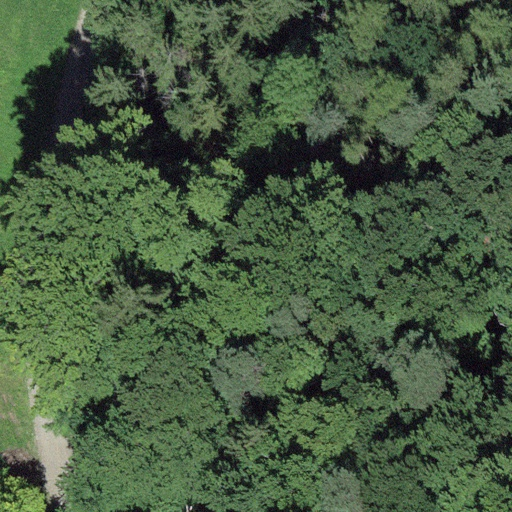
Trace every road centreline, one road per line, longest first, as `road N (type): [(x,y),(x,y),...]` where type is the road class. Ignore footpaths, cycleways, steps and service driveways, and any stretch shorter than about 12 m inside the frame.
road 1 (track): [(104,511),(176,272),(226,148),(342,0)]
road 2 (track): [(35,511),(17,478),(68,135),(108,0)]
